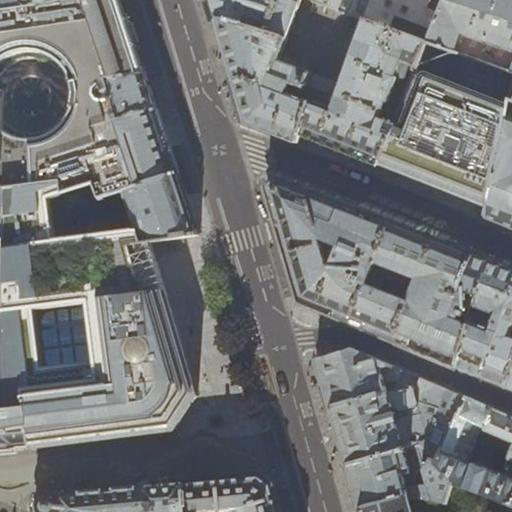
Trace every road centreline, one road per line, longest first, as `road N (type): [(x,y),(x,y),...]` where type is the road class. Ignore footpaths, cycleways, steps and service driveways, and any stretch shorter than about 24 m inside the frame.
road 1 (residential): [(213,134),(511,250)]
road 2 (residential): [(511,402),(350,334),(275,339)]
road 3 (secondary): [(275,339),(213,134)]
road 4 (secondary): [(321,511),(275,339)]
road 5 (secondary): [(213,134),(171,0)]
